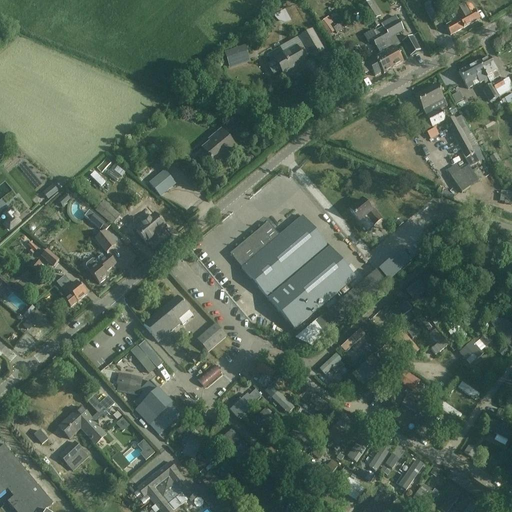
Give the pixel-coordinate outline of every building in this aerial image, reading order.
[(444,25),(450,36),(463,29),(479,20),(474,12),(469,3),(453,12),(455,15),(451,17),(454,22),(446,26),(445,25),(444,25)] [(433,5),(425,10),(432,23),(440,18),(433,5)] [(372,6),(363,11),(371,23),(379,18),(372,6)] [(387,61),(392,69),(403,63),(395,49),(400,46),(394,37),(403,32),(397,21),(384,29),(383,28),(376,32),(383,43),(386,48),(385,49),(386,51),(388,49),(389,51),(388,52),(392,59),(387,61)] [(300,38),(303,44),(274,61),(284,77),(305,65),(302,59),(309,56),(311,59),(323,52),(312,31),(300,38)] [(383,43),(376,32),(376,31),(369,35),(376,47),(380,56),(363,65),(357,53),(349,58),(360,77),(368,73),(367,73),(371,71),(375,77),(382,73),(383,75),(392,70),(392,69),(387,61),(392,59),(388,52),(389,51),(388,49),(386,51),(385,49),(386,48),(383,43)] [(412,38),(402,43),(410,57),(420,51),(412,38)] [(489,58),(478,63),(488,82),(489,83),(499,78),(489,58)] [(488,82),(478,63),(458,74),(465,87),(477,81),(479,84),(483,82),(484,84),(488,82)] [(501,81),(491,86),(498,98),(511,90),(511,87),(508,80),(502,84),(501,81)] [(437,85),(415,97),(414,97),(415,98),(415,97),(426,117),(428,120),(421,123),(430,139),(437,135),(434,130),(433,128),(445,121),(443,117),(444,116),(443,114),(442,115),(439,110),(446,106),(447,107),(445,104),(446,104),(436,86),(437,86),(437,85)] [(498,98),(491,86),(482,91),(487,100),(488,100),(490,104),(498,99),(498,98)] [(479,146),(463,119),(456,123),(454,119),(446,123),(453,136),(471,169),(480,163),(476,155),(475,154),(472,150),(479,146)] [(210,160),(211,160),(214,163),(227,153),(228,155),(236,149),(222,132),(214,138),(216,140),(203,150),(209,158),(210,160)] [(479,181),(469,167),(452,179),(463,193),(479,181)] [(150,185),(154,189),(160,197),(174,185),(167,177),(169,175),(166,171),(150,185)] [(349,211),(356,219),(367,232),(381,220),(373,210),(371,212),(362,201),(349,211)] [(96,212),(113,226),(120,217),(104,202),(96,212)] [(19,223),(15,217),(5,225),(10,230),(19,223)] [(146,244),(165,229),(155,217),(136,232),(146,244)] [(268,223),(230,255),(294,332),(355,280),(302,218),(279,237),(268,223)] [(95,240),(106,254),(116,246),(104,232),(95,240)] [(54,268),(59,262),(46,251),(41,257),(54,268)] [(108,256),(98,265),(97,265),(94,261),(92,261),(86,266),(86,268),(89,272),(88,273),(99,286),(108,278),(105,274),(116,265),(108,256)] [(42,266),(36,261),(31,267),(37,272),(42,266)] [(386,285),(375,273),(314,325),(325,338),(386,285)] [(56,284),(65,294),(68,299),(64,302),(70,309),(77,303),(77,304),(87,296),(76,283),(71,287),(68,284),(69,283),(64,277),(56,284)] [(11,290),(0,280),(0,286),(7,293),(11,290)] [(143,327),(158,344),(181,324),(178,321),(189,312),(177,298),(159,313),(143,327)] [(197,341),(207,354),(226,338),(215,325),(197,341)] [(221,374),(214,366),(197,381),(204,389),(221,374)] [(138,397),(142,379),(119,374),(116,386),(118,386),(116,393),(138,397)] [(142,389),(146,393),(150,397),(157,390),(149,382),(142,389)] [(157,391),(150,398),(138,409),(135,412),(158,436),(181,415),(157,391)] [(150,398),(150,397),(146,393),(134,404),(138,409),(150,398)] [(93,398),(87,403),(99,416),(104,411),(106,413),(99,405),(93,398)] [(58,428),(65,436),(69,440),(82,428),(90,421),(91,420),(80,408),(58,428)] [(94,425),(90,421),(82,428),(86,432),(85,434),(96,447),(107,437),(95,425),(94,425)] [(0,494),(6,489),(14,498),(8,504),(14,511),(45,511),(53,505),(36,485),(35,486),(8,455),(10,454),(1,443),(0,443),(0,449),(0,450),(0,449),(0,494)] [(72,473),(89,459),(75,444),(59,458),(72,473)] [(146,496),(159,511),(168,506),(163,500),(177,489),(182,494),(190,488),(177,472),(170,463),(137,489),(144,498),(146,496)]
